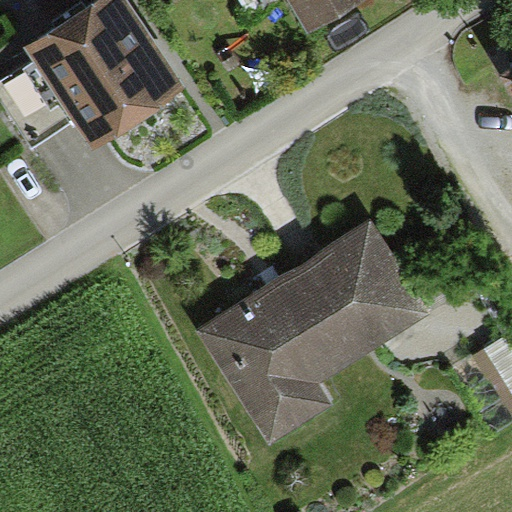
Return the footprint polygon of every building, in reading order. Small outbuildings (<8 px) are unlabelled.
[(183,90),(126,0),(94,0),(24,47),(34,61),(73,121),(93,149),(183,90)] [(35,0),(43,10),(58,0),(35,0)] [(286,0),(307,36),(369,2),(367,0),(286,0)] [(0,97),(31,149),(73,121),(34,61),(0,81),(0,97)] [(371,219),(196,330),(270,443),(333,405),(318,383),(430,312),(371,219)]
